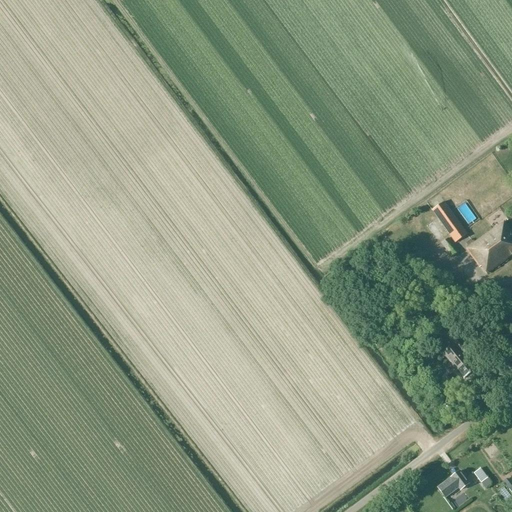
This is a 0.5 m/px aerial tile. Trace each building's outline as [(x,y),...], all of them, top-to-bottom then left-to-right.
[(455,243),(467,234),(444,202),(432,211),(455,243)] [(471,240),(465,244),(468,247),(465,249),(479,268),(480,268),(486,275),(511,256),(511,234),(503,222),(496,227),(473,243),(471,240)] [(448,239),(441,244),(452,257),(459,252),(448,239)] [(453,344),(442,353),(457,370),(464,378),(463,378),(464,379),(475,370),(474,369),(473,370),(467,362),(467,361),(458,350),(464,346),(454,334),(449,339),(453,344)] [(480,469),(474,473),(481,482),(487,478),(480,469)] [(460,471),(437,488),(445,498),(459,488),(460,490),(469,484),(460,471)]
